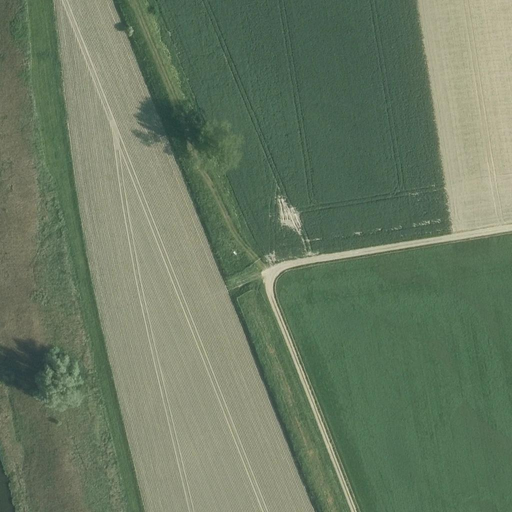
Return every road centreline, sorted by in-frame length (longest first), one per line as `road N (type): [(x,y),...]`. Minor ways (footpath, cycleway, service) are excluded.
road 1 (track): [(271,300),(272,274),(295,264),(511,228)]
road 2 (track): [(271,300),(354,511)]
